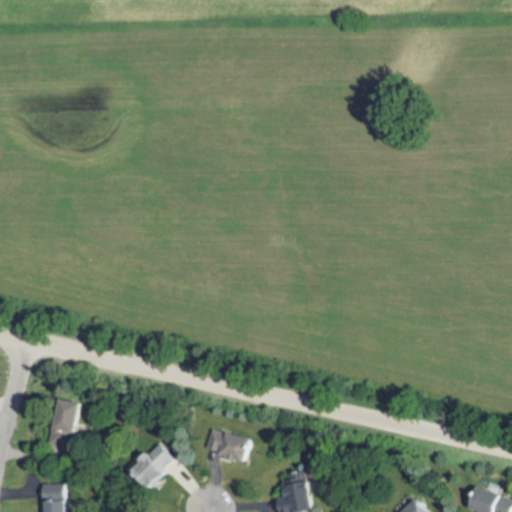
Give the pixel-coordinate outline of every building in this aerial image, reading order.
[(86,400),(61,400),(59,450),(85,450),(86,400)] [(252,462),(259,440),(217,427),(210,449),(252,462)] [(157,492),(175,477),(182,485),(194,475),(168,443),(138,468),(157,492)] [(316,470),(288,474),(291,496),(281,497),(283,511),(309,511),(322,510),(316,470)] [(73,511),(73,482),(47,483),(47,511),(73,511)] [(511,511),(511,495),(486,486),(478,506),(493,511),(511,511)] [(436,511),(423,498),(408,511),(436,511)]
